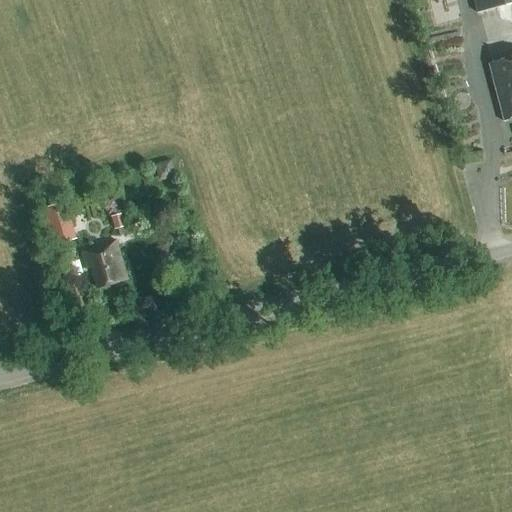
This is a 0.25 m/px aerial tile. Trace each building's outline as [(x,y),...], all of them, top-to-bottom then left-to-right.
[(511,0),(474,0),(478,13),(511,4),(511,0)] [(511,57),(488,63),(504,121),(511,119),(511,57)] [(162,178),(177,174),(172,158),(157,162),(162,178)] [(54,247),(76,240),(65,203),(43,209),(54,247)] [(122,214),(111,217),(114,231),(125,228),(122,214)] [(126,280),(116,241),(81,251),(86,269),(91,268),(97,288),(126,280)]
